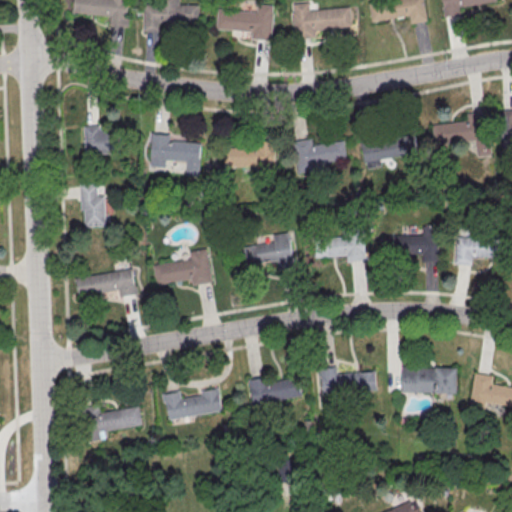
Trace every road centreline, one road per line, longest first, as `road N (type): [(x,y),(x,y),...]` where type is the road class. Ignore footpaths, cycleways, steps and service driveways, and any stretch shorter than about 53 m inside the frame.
road 1 (residential): [(43,511),(24,0)]
road 2 (residential): [(511,59),(279,95),(27,59)]
road 3 (residential): [(511,326),(369,310),(39,361)]
